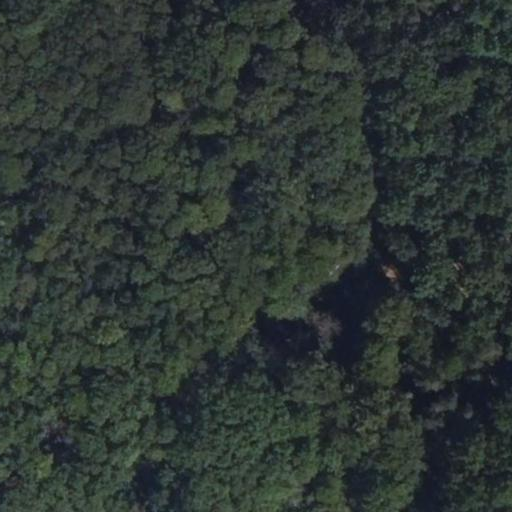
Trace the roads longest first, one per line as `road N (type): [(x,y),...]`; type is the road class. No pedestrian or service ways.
road 1 (track): [(324,0),(416,511)]
road 2 (track): [(511,380),(410,484)]
